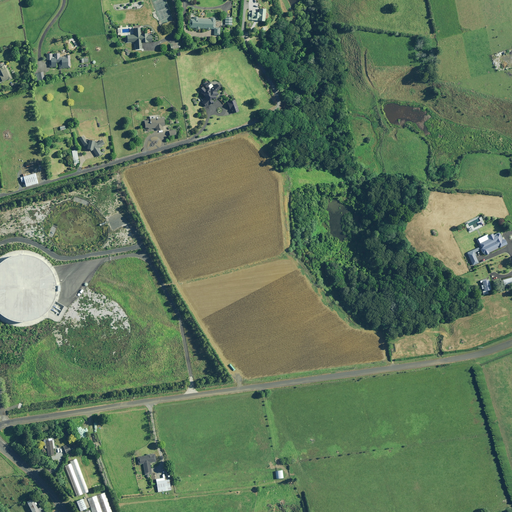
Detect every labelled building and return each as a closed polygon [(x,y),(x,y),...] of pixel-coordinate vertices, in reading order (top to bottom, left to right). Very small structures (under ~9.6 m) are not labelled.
[(265,9),(258,9),(258,13),(249,12),(248,17),(251,17),(251,20),(254,20),(255,18),(258,18),(258,21),(264,21),(265,9)] [(198,17),(194,17),(194,14),(198,14),(198,11),(190,11),(189,28),(214,29),(214,35),(220,35),(220,27),(215,27),(215,18),(211,18),(211,19),(198,18),(198,17)] [(140,34),(140,28),(133,28),(133,35),(126,35),(127,39),(124,39),(124,43),(134,42),(135,49),(142,49),(142,42),(151,42),(151,35),(148,35),(148,33),(140,34)] [(59,58),(59,53),(46,54),(46,60),(49,60),(49,67),(57,67),(57,65),(59,65),(59,68),(70,68),(70,55),(65,55),(65,58),(59,58)] [(8,66),(7,64),(0,67),(0,70),(2,74),(0,75),(0,77),(2,82),(8,79),(8,80),(12,79),(7,67),(8,66)] [(210,89),(208,86),(204,89),(203,87),(199,90),(206,98),(202,102),(206,107),(209,104),(209,105),(214,101),(212,100),(219,95),(217,92),(221,89),(215,83),(213,85),(213,86),(210,89)] [(237,105),(234,100),(227,103),(230,109),(232,114),(239,111),(238,109),(241,108),(240,104),(237,105)] [(164,126),(163,118),(149,119),(150,120),(143,121),(144,128),(148,128),(148,129),(156,128),(157,130),(163,130),(162,126),(164,126)] [(85,148),(92,151),(96,158),(102,154),(99,148),(104,145),(103,144),(105,144),(102,139),(96,143),(94,142),(94,141),(88,140),(86,140),(83,136),(79,139),(85,148)] [(22,174),(23,177),(20,178),(22,182),(24,182),(26,187),(38,183),(35,173),(27,176),(26,173),(22,174)] [(474,253),(480,249),(483,256),(489,253),(488,253),(506,244),(503,239),(502,240),(499,232),(493,235),(492,234),(488,236),(487,234),(476,240),(479,247),(466,254),(472,266),(479,263),(474,253)] [(21,255),(10,255),(0,258),(0,317),(2,319),(12,321),(23,320),(33,316),(42,308),(47,298),(49,287),(46,276),(41,266),(32,259),(21,255)] [(488,278),(481,280),(479,281),(480,283),(482,282),(483,285),(481,285),(482,289),(483,289),(484,291),(491,290),(488,278)] [(44,449),(47,449),(48,455),(54,455),(53,449),(55,448),(54,439),(52,440),(46,441),(47,445),(44,446),(44,449)] [(70,449),(68,445),(63,447),(66,454),(74,451),(73,448),(70,449)] [(155,462),(153,454),(137,457),(138,465),(143,464),(145,475),(151,474),(150,463),(155,462)] [(89,492),(76,459),(70,461),(71,463),(83,494),(89,492)] [(83,494),(71,463),(64,466),(76,496),(83,494)] [(165,480),(164,478),(156,479),(158,492),(171,490),(169,480),(165,480)] [(86,502),(89,511),(110,511),(104,495),(86,502)] [(87,508),(83,499),(76,501),(80,511),(87,508)] [(38,509),(34,501),(28,505),(31,511),(39,511),(43,510),(41,507),(38,509)]
